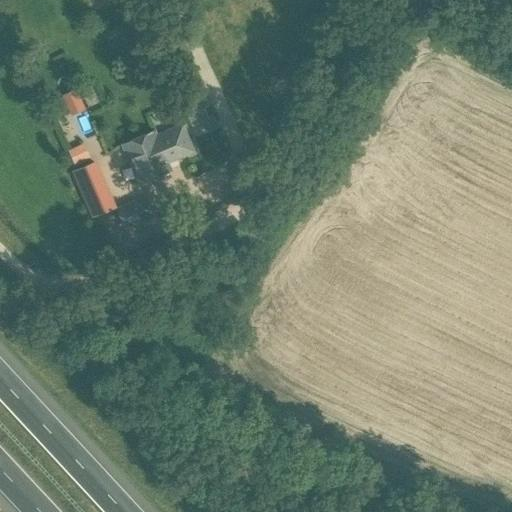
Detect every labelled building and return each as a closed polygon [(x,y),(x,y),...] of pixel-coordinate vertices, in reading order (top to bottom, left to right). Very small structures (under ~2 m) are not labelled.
[(76,90),(61,97),(70,114),(84,107),(76,90)] [(202,106),(187,113),(192,124),(207,118),(202,106)] [(156,133),(123,147),(139,184),(172,170),(169,164),(195,153),(183,126),(157,137),(156,133)] [(81,144),(66,150),(73,167),(88,161),(81,144)] [(145,195),(118,206),(127,228),(154,217),(145,195)]
